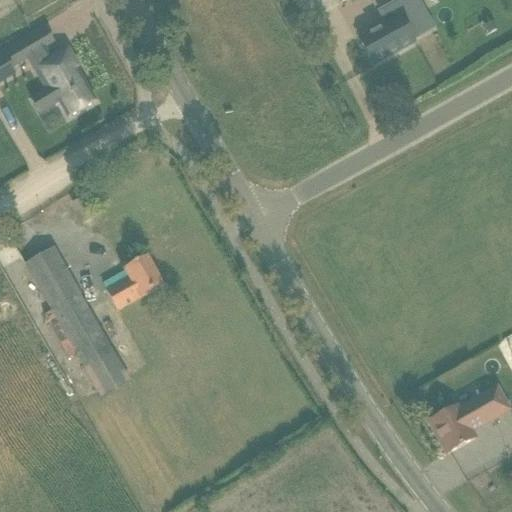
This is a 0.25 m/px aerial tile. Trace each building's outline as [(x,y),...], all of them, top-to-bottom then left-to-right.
[(377,31),(359,42),(374,68),(403,51),(402,48),(413,42),(433,30),(418,5),(415,0),(402,0),(378,14),(386,26),(377,31)] [(27,40),(0,55),(0,83),(15,75),(12,69),(27,60),(46,92),(54,107),(59,104),(68,120),(95,103),(76,71),(78,69),(67,50),(51,60),(44,49),(35,54),(27,40)] [(82,201),(68,209),(80,230),(94,221),(93,218),(82,201)] [(53,251),(25,266),(51,312),(79,296),(53,251)] [(105,293),(116,312),(145,297),(163,287),(147,259),(124,271),(129,280),(105,293)] [(459,411),(457,407),(428,423),(447,457),(477,440),(474,434),(511,413),(498,389),(459,411)]
